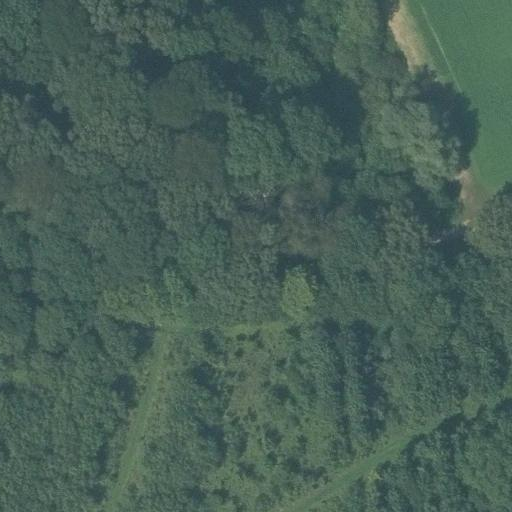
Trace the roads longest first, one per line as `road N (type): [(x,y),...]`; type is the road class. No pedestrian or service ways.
road 1 (track): [(511,205),(409,239),(347,233),(297,188),(171,0)]
road 2 (track): [(155,280),(210,256),(350,277),(399,275),(459,246),(477,221)]
